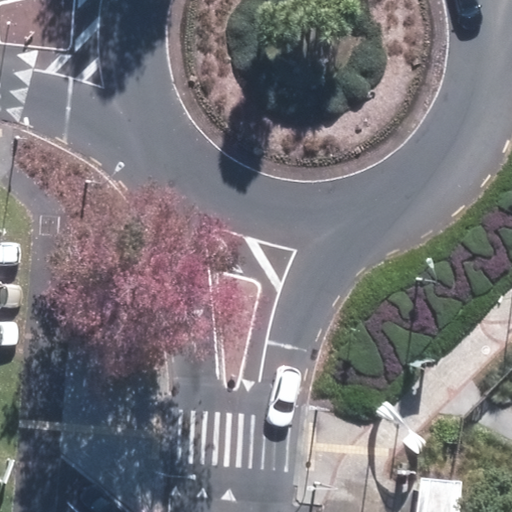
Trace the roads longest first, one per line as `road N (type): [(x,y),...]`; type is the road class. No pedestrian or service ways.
road 1 (secondary): [(215,511),(166,157)]
road 2 (secondary): [(346,214),(240,511)]
road 3 (secondary): [(484,64),(473,105),(423,175),(346,214)]
road 4 (secondary): [(346,214),(296,219),(248,210),(203,189),(166,157)]
road 5 (tertiary): [(158,147),(79,109),(0,86)]
road 6 (secondary): [(158,147),(134,103),(122,56),(126,0)]
